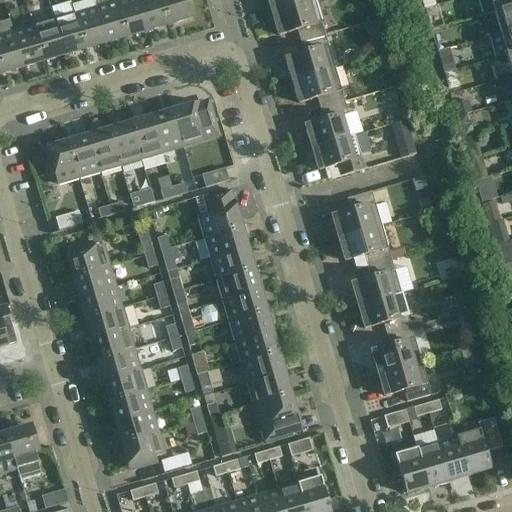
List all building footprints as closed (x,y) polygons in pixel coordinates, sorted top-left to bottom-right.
[(74,14),(84,50),(105,44),(95,8),(92,0),(72,6),(74,14)] [(147,32),(137,0),(121,0),(115,2),(126,38),(147,32)] [(159,0),(137,0),(147,32),(167,26),(159,0)] [(183,0),(159,0),(167,26),(189,20),(187,11),(190,10),(187,1),(184,1),(183,0)] [(269,5),(272,14),(290,9),(314,2),(313,0),(266,0),(269,6),(269,5)] [(511,0),(477,0),(482,17),(494,14),(494,13),(511,7),(511,0)] [(115,2),(95,8),(105,44),(126,38),(115,2)] [(277,33),(279,37),(297,32),(300,43),(324,36),(314,2),(290,9),(272,14),(275,23),(274,23),(277,33)] [(511,7),(494,13),(494,14),(500,35),(511,31),(511,7)] [(84,50),(74,14),(53,20),(64,56),(84,50)] [(53,20),(32,26),(43,63),(64,56),(53,20)] [(0,25),(0,69),(2,75),(22,69),(9,23),(0,25)] [(32,26),(12,32),(9,23),(22,69),(43,63),(32,26)] [(506,56),(511,54),(511,31),(500,35),(489,38),(495,60),(506,56)] [(289,73),(292,82),(327,71),(321,50),(328,48),(324,36),(300,43),(303,54),(285,59),(286,63),(285,63),(288,73),(289,73)] [(317,99),(320,110),(344,103),(334,69),(327,71),(292,82),(294,90),(293,91),(296,101),(297,100),(299,104),(317,99)] [(391,74),(379,77),(383,90),(394,87),(391,74)] [(468,102),(454,105),(457,117),(465,114),(471,113),(468,102)] [(309,140),(312,149),(347,139),(347,138),(340,117),(348,115),(344,103),(320,110),(323,121),(305,126),(306,130),(305,131),(308,141),(309,140)] [(194,109),(193,106),(171,112),(182,148),(204,142),(200,129),(215,125),(209,104),(194,109)] [(182,148),(171,112),(151,118),(161,154),(182,148)] [(457,117),(458,119),(460,126),(461,126),(465,125),(467,121),(465,114),(457,117)] [(130,124),(141,160),(161,154),(151,118),(130,124)] [(141,160),(130,124),(109,130),(120,167),(141,160)] [(120,167),(109,130),(89,137),(99,173),(120,167)] [(328,169),(331,180),(364,171),(354,136),(347,138),(347,139),(312,149),(314,158),(313,158),(316,168),(317,168),(318,172),(328,169)] [(99,173),(89,137),(68,143),(78,179),(99,173)] [(68,143),(46,149),(47,152),(42,154),(48,174),(53,172),(57,185),(78,179),(68,143)] [(228,182),(225,169),(201,176),(205,189),(228,182)] [(184,185),(172,188),(175,198),(187,194),(184,185)] [(160,192),(162,201),(175,198),(172,188),(160,192)] [(205,240),(241,229),(235,207),(232,208),(227,193),(207,199),(212,214),(199,218),(205,240)] [(350,212),(332,217),(333,221),(332,221),(335,231),(336,231),(338,240),(381,227),(374,204),(371,193),(346,200),(350,212)] [(139,198),(141,208),(154,204),(151,194),(139,198)] [(430,211),(427,200),(418,203),(422,214),(430,211)] [(122,203),(110,207),(112,216),(125,213),(122,203)] [(97,210),(100,220),(112,216),(110,207),(97,210)] [(78,213),(55,219),(59,232),(82,225),(78,213)] [(381,227),(338,240),(341,248),(340,249),(343,259),(344,258),(345,262),(354,260),(357,271),(367,268),(391,261),(387,250),(388,250),(381,227)] [(241,229),(205,240),(211,260),(247,250),(241,229)] [(441,245),(450,243),(447,232),(442,233),(439,240),(441,245)] [(156,240),(160,252),(170,249),(166,237),(156,240)] [(140,245),(144,257),(153,254),(150,242),(140,245)] [(66,257),(72,279),(109,268),(102,246),(89,250),(88,245),(68,251),(69,256),(66,257)] [(164,265),(173,262),(170,249),(160,252),(164,265)] [(247,250),(211,260),(217,281),(253,270),(247,250)] [(157,267),(153,254),(144,257),(148,270),(157,267)] [(394,272),(391,261),(367,268),(370,279),(352,284),(353,288),(352,289),(355,299),(356,299),(358,307),(401,295),(394,272)] [(72,279),(79,300),(115,289),(109,268),(72,279)] [(253,270),(217,281),(223,302),(260,291),(253,270)] [(178,279),(169,282),(172,294),(182,291),(178,279)] [(152,287),(156,299),(166,296),(162,284),(152,287)] [(121,310),(115,289),(79,300),(85,320),(121,310)] [(176,306),(186,304),(182,291),(172,294),(176,306)] [(260,291),(223,302),(229,322),(266,312),(260,291)] [(407,317),(401,295),(358,307),(361,316),(360,316),(363,326),(364,326),(365,330),(383,325),(386,336),(411,329),(407,318),(407,317)] [(166,296),(156,299),(160,311),(169,308),(166,296)] [(0,348),(3,347),(16,343),(5,307),(0,308),(0,348)] [(121,310),(85,320),(91,341),(127,330),(121,310)] [(229,322),(235,343),(272,333),(266,312),(229,322)] [(181,323),(185,336),(194,333),(191,321),(181,323)] [(165,328),(168,341),(178,338),(174,326),(165,328)] [(378,375),(413,364),(421,362),(414,341),(411,329),(386,336),(390,347),(371,352),(373,356),(372,356),(375,366),(376,366),(378,375)] [(127,330),(91,341),(97,362),(133,351),(127,330)] [(194,333),(185,336),(188,348),(198,345),(194,333)] [(235,343),(242,364),(278,353),(272,333),(235,343)] [(178,338),(168,341),(172,353),(182,350),(178,338)] [(472,350),(461,353),(465,368),(476,365),(472,350)] [(133,351),(97,362),(103,382),(139,372),(133,351)] [(248,385),(284,374),(278,353),(242,364),(248,385)] [(197,377),(206,374),(203,362),(193,365),(197,377)] [(403,392),(406,403),(430,396),(427,384),(420,386),(413,364),(378,375),(381,383),(380,384),(383,394),(384,393),(385,397),(403,392)] [(177,370),(181,382),(190,379),(187,367),(177,370)] [(139,372),(103,382),(109,403),(145,393),(139,372)] [(197,377),(200,389),(210,387),(206,374),(197,377)] [(248,385),(254,405),(290,395),(284,374),(248,385)] [(190,379),(181,382),(184,394),(194,392),(190,379)] [(145,393),(109,403),(115,424),(151,413),(145,393)] [(293,417),(296,417),(290,395),(254,405),(265,442),(298,432),(293,417)] [(438,402),(425,405),(428,415),(441,411),(438,402)] [(215,404),(206,407),(209,419),(219,416),(215,404)] [(425,405),(413,409),(415,419),(428,415),(425,405)] [(193,424),(203,421),(199,408),(189,411),(193,424)] [(405,411),(383,418),(387,430),(408,424),(405,411)] [(115,424),(121,445),(158,434),(151,413),(115,424)] [(209,419),(213,432),(223,429),(219,416),(209,419)] [(479,431),(457,438),(469,476),(490,470),(486,454),(502,449),(493,420),(477,424),(479,431)] [(206,434),(203,421),(193,424),(197,437),(206,434)] [(16,470),(20,482),(41,475),(32,446),(35,445),(32,435),(29,436),(27,428),(5,434),(16,470)] [(5,434),(0,435),(0,475),(16,470),(5,434)] [(121,445),(128,466),(131,465),(132,471),(153,465),(151,460),(164,456),(158,434),(121,445)] [(437,444),(449,485),(464,479),(464,477),(469,476),(457,438),(437,444)] [(309,440),(287,446),(291,458),(312,452),(309,440)] [(437,444),(416,450),(427,488),(432,487),(432,488),(449,485),(437,444)] [(266,452),(269,462),(282,458),(279,449),(266,452)] [(416,450),(394,456),(396,464),(405,495),(427,488),(416,450)] [(266,452),(253,456),(256,466),(269,462),(266,452)] [(225,465),(228,474),(240,470),(237,461),(225,465)] [(225,465),(212,468),(215,478),(228,474),(225,465)] [(183,477),(186,486),(199,483),(196,473),(183,477)] [(183,477),(171,481),(173,490),(186,486),(183,477)] [(320,478),(298,484),(306,511),(329,511),(322,486),(322,485),(320,478)] [(306,511),(298,484),(277,491),(283,511),(306,511)] [(142,489),(145,499),(157,495),(154,485),(142,489)] [(142,489),(129,493),(132,502),(145,499),(142,489)] [(64,491),(41,498),(45,510),(68,503),(64,491)] [(257,497),(261,511),(283,511),(277,491),(257,497)] [(261,511),(257,497),(236,503),(238,511),(261,511)] [(215,509),(216,511),(238,511),(236,503),(215,509)]
